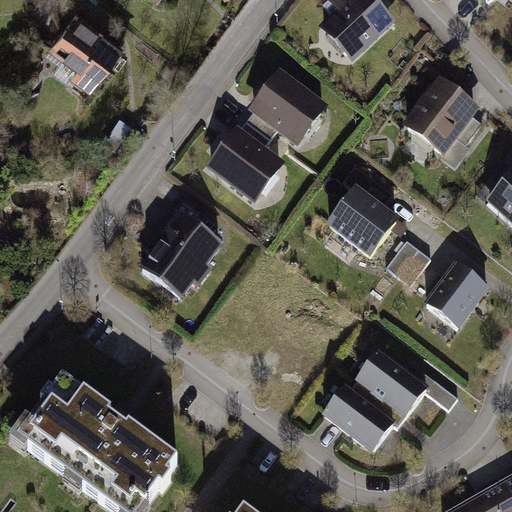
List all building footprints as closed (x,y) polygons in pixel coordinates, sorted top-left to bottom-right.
[(328,30),(358,63),(401,25),(378,0),(337,0),(333,4),(344,16),(328,30)] [(83,10),(54,49),(85,72),(79,81),(98,96),(134,49),(83,10)] [(334,111),(286,76),(258,115),(306,149),(334,111)] [(447,85),(410,131),(449,162),(486,117),(447,85)] [(292,167),(244,133),(216,171),(264,205),(292,167)] [(511,190),(497,208),(511,221),(511,190)] [(336,230),(379,263),(408,226),(364,193),(336,230)] [(150,271),(189,304),(231,253),(192,220),(177,237),(170,231),(150,255),(158,262),(150,271)] [(435,266),(411,248),(390,275),(415,293),(435,266)] [(497,298),(462,271),(433,309),(468,336),(497,298)] [(386,358),(362,389),(412,426),(436,395),(386,358)] [(455,411),(463,396),(444,387),(437,401),(455,411)] [(354,393),(331,424),(381,461),(404,430),(354,393)] [(109,511),(165,511),(195,472),(101,404),(85,426),(68,413),(35,458),(109,511)] [(511,511),(511,486),(464,511),(511,511)]
